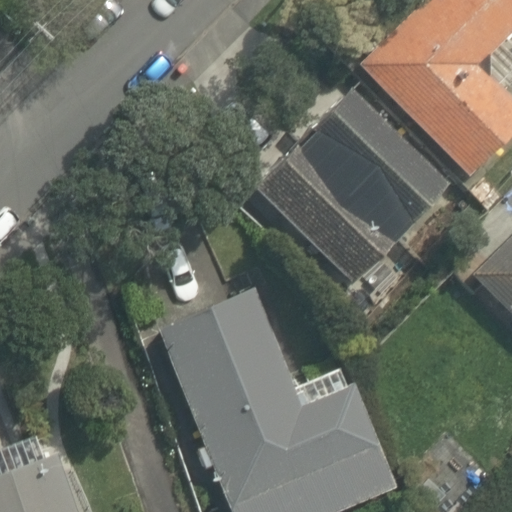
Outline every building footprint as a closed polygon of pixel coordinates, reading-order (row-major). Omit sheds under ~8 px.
[(511,27),(506,22),(511,14),(511,0),(398,0),(339,64),(454,173),(511,112),(511,109),(492,91),(511,69),(511,27)] [(429,198),(318,85),(224,178),(336,291),(429,198)] [(511,216),(450,281),(459,290),(440,309),(479,346),(498,327),(511,340),(511,216)] [(217,262),(125,301),(214,511),(329,511),(383,489),(334,372),(274,397),(217,262)] [(53,511),(27,443),(0,453),(0,511),(79,511),(76,503),(53,511)] [(511,485),(501,497),(511,507),(511,485)]
